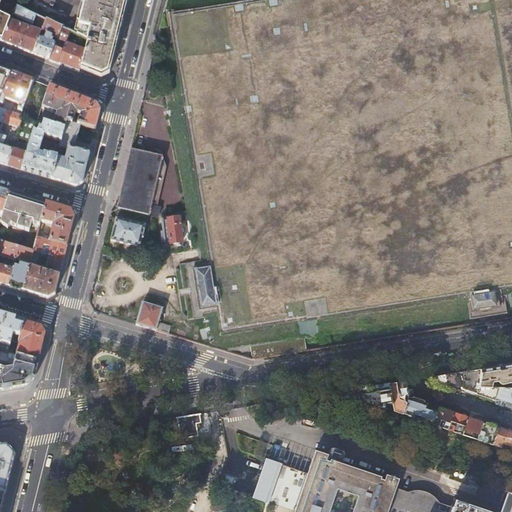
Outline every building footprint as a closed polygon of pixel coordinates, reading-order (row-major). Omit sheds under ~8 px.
[(0,0),(0,41),(2,42),(10,20),(1,17),(6,4),(3,3),(4,0),(0,0)] [(86,0),(78,35),(87,39),(86,46),(85,51),(80,70),(84,71),(101,78),(110,73),(111,67),(113,60),(114,57),(118,41),(122,23),(126,6),(127,0),(86,0)] [(511,0),(167,0),(164,14),(166,28),(164,29),(171,88),(165,90),(186,211),(181,212),(182,220),(187,219),(192,247),(199,250),(201,258),(194,258),(188,257),(174,259),(185,327),(205,324),(207,334),(209,334),(210,334),(211,335),(212,336),(213,337),(213,338),(212,339),(212,340),(211,341),(209,342),(241,349),(241,348),(282,341),(283,343),(511,311),(511,0)] [(12,16),(33,26),(38,15),(16,5),(12,16)] [(35,30),(10,20),(2,42),(18,48),(33,54),(47,20),(42,17),(41,17),(35,30)] [(63,28),(47,20),(33,54),(39,56),(49,60),(54,49),(50,47),(54,37),(58,39),(63,28)] [(71,31),(63,28),(58,39),(55,45),(61,47),(63,47),(64,42),(67,43),(69,36),(70,35),(71,31)] [(78,35),(71,31),(70,35),(83,42),(82,45),(86,46),(87,39),(78,35)] [(69,36),(67,43),(64,50),(59,64),(67,67),(80,72),(80,70),(85,51),(74,46),(75,42),(72,41),(73,37),(69,36)] [(55,47),(54,49),(49,60),(53,62),(59,64),(64,50),(55,47)] [(0,97),(10,75),(0,70),(0,97)] [(11,72),(10,75),(0,97),(0,109),(5,98),(20,104),(18,110),(13,108),(12,113),(21,116),(33,80),(19,75),(11,72)] [(39,83),(33,80),(21,116),(23,117),(36,121),(39,114),(32,112),(34,106),(36,104),(37,104),(39,105),(38,107),(41,108),(50,87),(39,83)] [(69,95),(50,87),(41,108),(57,114),(52,126),(64,130),(66,122),(79,125),(95,129),(98,119),(100,112),(97,105),(91,103),(69,95)] [(12,113),(6,111),(2,122),(19,128),(20,126),(23,117),(21,116),(12,113)] [(37,121),(36,121),(23,117),(20,126),(34,131),(37,121)] [(41,123),(37,121),(34,131),(28,150),(22,170),(36,174),(52,179),(57,158),(50,155),(51,151),(45,149),(43,156),(38,154),(43,137),(61,142),(64,130),(52,126),(43,123),(41,130),(39,129),(41,123)] [(75,142),(79,125),(66,122),(64,130),(61,142),(60,145),(60,146),(67,148),(89,154),(91,146),(75,142)] [(3,146),(0,145),(0,163),(8,166),(15,142),(18,133),(14,132),(10,145),(10,149),(3,146)] [(17,143),(15,142),(8,166),(12,167),(22,170),(28,150),(25,149),(23,153),(16,150),(17,146),(17,143)] [(89,154),(67,148),(64,160),(57,158),(52,179),(60,182),(67,184),(75,187),(82,183),(89,154)] [(118,208),(158,218),(161,209),(157,208),(168,158),(131,149),(118,206),(118,208)] [(0,223),(9,195),(10,192),(0,188),(0,223)] [(27,200),(9,195),(0,223),(7,229),(11,224),(16,227),(29,231),(32,223),(40,225),(41,221),(45,206),(27,200)] [(45,203),(45,206),(41,221),(54,224),(53,227),(52,227),(50,237),(43,235),(42,239),(67,245),(74,217),(70,211),(55,206),(45,203)] [(109,240),(138,247),(144,224),(115,217),(109,240)] [(159,232),(161,243),(169,242),(169,243),(180,241),(177,217),(165,219),(165,220),(162,221),(163,231),(159,232)] [(63,260),(67,245),(42,239),(37,237),(36,240),(33,251),(33,252),(39,254),(50,257),(63,260)] [(20,247),(1,242),(0,246),(0,255),(15,261),(20,247)] [(33,251),(20,247),(15,261),(30,264),(33,252),(33,251)] [(35,269),(39,254),(33,252),(30,264),(22,291),(33,294),(46,298),(48,298),(54,295),(59,276),(48,272),(35,269)] [(59,276),(63,260),(50,257),(49,262),(47,261),(46,267),(48,268),(48,272),(59,276)] [(30,264),(15,261),(15,263),(14,267),(12,271),(8,286),(14,288),(22,291),(30,264)] [(12,271),(0,267),(0,283),(8,286),(12,271)] [(158,332),(161,332),(163,323),(158,322),(162,309),(143,303),(136,325),(156,331),(158,332)] [(0,315),(0,359),(6,362),(8,355),(0,352),(0,342),(10,346),(11,340),(18,343),(23,322),(0,315)] [(32,325),(23,322),(18,343),(18,344),(19,344),(17,355),(38,360),(45,334),(41,328),(32,325)] [(251,347),(253,359),(276,356),(274,344),(251,347)] [(0,389),(7,389),(24,386),(34,378),(38,360),(17,355),(13,368),(3,370),(0,368),(0,389)] [(511,363),(481,369),(479,386),(492,386),(493,381),(499,381),(499,382),(501,383),(504,383),(511,381),(511,363)] [(481,369),(459,372),(463,387),(462,389),(462,390),(476,395),(479,386),(481,369)] [(463,387),(459,372),(438,376),(437,377),(435,377),(433,377),(432,379),(431,380),(432,381),(432,383),(434,384),(436,385),(438,384),(454,390),(462,389),(463,387)] [(406,380),(390,383),(394,406),(395,411),(404,414),(406,409),(410,398),(406,380)] [(390,383),(375,385),(376,397),(377,405),(383,407),(385,402),(394,406),(390,383)] [(367,398),(376,397),(375,385),(338,391),(364,400),(367,399),(367,398)] [(500,387),(492,386),(479,386),(476,395),(495,401),(500,387)] [(511,387),(500,387),(495,401),(497,401),(497,403),(497,404),(502,406),(504,405),(505,404),(506,405),(505,407),(509,408),(510,406),(511,406),(511,387)] [(427,404),(410,398),(406,409),(416,413),(414,418),(433,424),(435,418),(437,412),(426,408),(427,404)] [(439,407),(437,412),(435,418),(443,421),(443,424),(442,428),(448,430),(454,413),(439,407)] [(176,417),(179,437),(196,434),(194,422),(201,421),(200,413),(176,417)] [(468,418),(454,413),(448,430),(461,434),(468,418)] [(483,423),(468,418),(461,434),(476,439),(483,423)] [(498,428),(483,423),(476,439),(490,445),(498,428)] [(500,429),(498,428),(490,445),(500,448),(502,443),(511,446),(511,437),(511,431),(505,431),(500,429)] [(11,449),(6,444),(0,445),(0,491),(5,493),(15,454),(11,449)] [(385,511),(398,478),(386,474),(384,479),(380,478),(381,476),(329,459),(329,461),(325,460),(327,454),(315,450),(307,473),(267,460),(255,497),(273,503),(295,511),(294,511),(385,511)] [(250,511),(270,511),(273,503),(255,497),(250,511)] [(488,511),(489,509),(452,497),(446,511),(488,511)]
